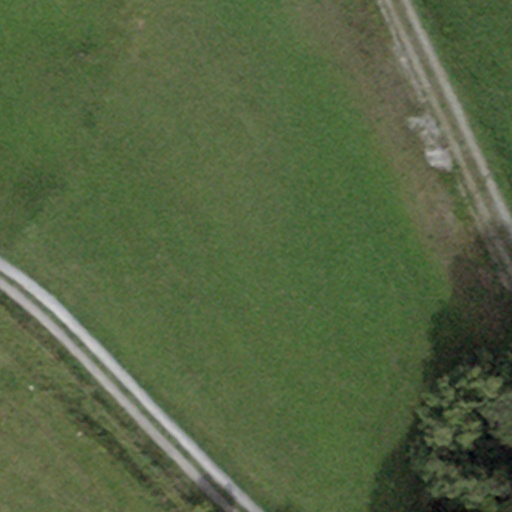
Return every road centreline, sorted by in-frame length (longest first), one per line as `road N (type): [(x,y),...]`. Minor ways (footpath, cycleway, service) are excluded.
road 1 (track): [(0,275),(54,318),(242,511)]
road 2 (track): [(511,255),(395,0)]
